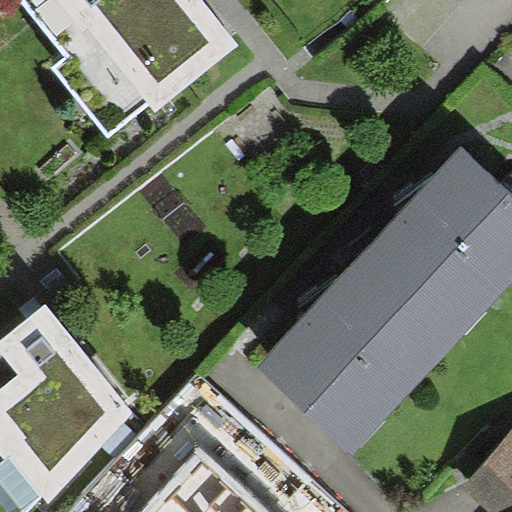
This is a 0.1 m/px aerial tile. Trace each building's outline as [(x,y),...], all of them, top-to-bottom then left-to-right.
[(209,0),(6,0),(110,128),(233,29),(209,0)] [(511,189),(461,143),(269,351),(353,428),(511,255),(511,189)] [(49,304),(0,342),(0,458),(34,499),(124,399),(49,304)] [(511,511),(511,436),(473,482),(507,511),(511,511)] [(274,511),(199,438),(129,511),(274,511)]
